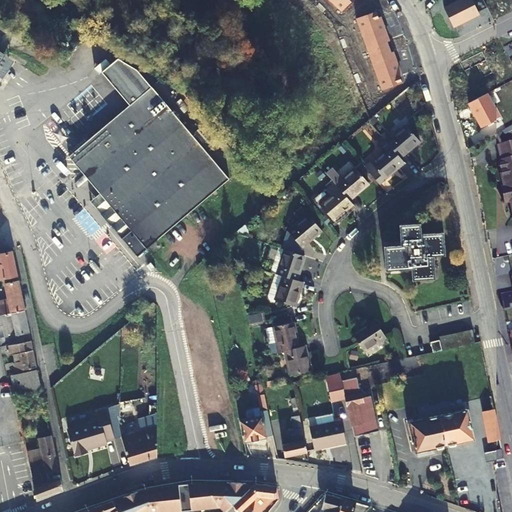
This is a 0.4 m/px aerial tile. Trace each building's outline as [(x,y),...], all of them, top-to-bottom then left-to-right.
[(72,28),(82,35),(85,29),(78,25),(75,22),(72,28)] [(78,40),(82,35),(72,28),(68,33),(78,40)] [(4,33),(0,39),(0,43),(13,51),(19,42),(4,33)] [(0,52),(0,82),(14,61),(0,52)] [(191,65),(197,54),(195,53),(189,64),(191,65)] [(70,158),(100,195),(132,232),(123,239),(138,258),(147,250),(230,180),(152,88),(138,71),(119,60),(102,73),(131,106),(70,158)] [(387,142),(400,159),(422,142),(408,125),(387,142)] [(387,142),(384,140),(380,143),(387,151),(365,168),(379,185),(404,164),(400,159),(387,142)] [(499,152),(511,149),(511,141),(497,145),(499,152)] [(501,161),(511,158),(511,149),(499,152),(501,161)] [(510,201),(511,200),(511,158),(501,161),(499,161),(505,188),(502,188),(505,202),(510,201)] [(337,186),(350,203),(371,185),(358,169),(337,186)] [(350,203),(337,186),(336,185),(328,191),(333,197),(322,206),(335,223),(355,207),(350,203)] [(132,232),(100,195),(92,202),(123,239),(132,232)] [(323,233),(303,210),(295,216),(301,223),(290,233),(292,235),(287,252),(302,257),(304,249),(323,233)] [(444,231),(422,234),(421,223),(400,225),(403,245),(386,247),(387,254),(386,254),(388,272),(413,269),(415,281),(439,278),(436,256),(447,255),(444,231)] [(277,275),(279,276),(287,252),(280,249),(272,274),(277,275)] [(0,279),(3,279),(16,276),(11,252),(0,254),(0,258),(1,265),(0,265),(0,279)] [(279,276),(298,282),(306,258),(302,257),(287,252),(279,276)] [(511,274),(510,275),(511,282),(511,290),(500,294),(503,309),(511,306),(511,274)] [(279,276),(277,275),(269,301),(276,304),(277,301),(297,308),(304,284),(298,282),(279,276)] [(17,282),(16,276),(3,279),(5,284),(17,282)] [(0,315),(24,310),(17,282),(5,284),(9,305),(0,306),(0,315)] [(24,310),(0,315),(0,325),(1,325),(4,337),(0,338),(0,346),(17,344),(30,341),(24,310)] [(248,316),(250,325),(264,322),(262,313),(248,316)] [(354,334),(365,352),(386,338),(375,321),(354,334)] [(288,350),(300,348),(295,324),(275,328),(280,352),(288,350)] [(470,344),(476,343),(474,330),(468,331),(461,332),(454,334),(447,335),(450,349),(457,347),(463,345),(470,344)] [(450,349),(447,335),(441,337),(443,350),(450,349)] [(434,352),(442,350),(439,340),(432,342),(434,352)] [(19,354),(32,352),(30,341),(17,344),(19,354)] [(0,346),(0,349),(1,356),(19,354),(17,344),(0,346)] [(300,348),(288,350),(294,375),(311,372),(306,347),(300,348)] [(15,372),(36,368),(32,352),(19,354),(21,362),(9,364),(3,365),(4,370),(14,369),(15,372)] [(1,356),(3,365),(9,364),(21,362),(19,354),(1,356)] [(41,391),(37,371),(11,376),(9,376),(14,397),(15,397),(41,391)] [(332,403),(347,400),(345,390),(344,389),(343,381),(328,384),(332,403)] [(360,386),(344,389),(345,390),(347,400),(353,430),(355,438),(379,433),(373,405),(365,406),(364,402),(363,403),(360,386)] [(493,404),(490,391),(480,393),(483,406),(493,404)] [(264,394),(258,396),(262,415),(239,420),(244,442),(273,436),(269,419),(264,394)] [(439,416),(446,445),(449,444),(449,446),(452,448),(457,446),(457,445),(457,443),(464,441),(464,440),(474,438),(466,401),(451,405),(452,413),(440,416),(439,416)] [(500,439),(493,404),(483,406),(489,437),(495,436),(496,440),(500,439)] [(156,457),(156,407),(149,407),(149,430),(121,438),(131,465),(156,457)] [(97,422),(66,433),(75,457),(87,453),(86,451),(106,444),(105,442),(113,440),(103,410),(94,413),(97,422)] [(304,441),(299,416),(291,418),(294,431),(297,442),(304,441)] [(446,445),(439,416),(408,423),(412,440),(412,441),(412,443),(415,442),(416,445),(415,445),(415,447),(417,448),(417,451),(428,448),(428,449),(436,447),(437,450),(439,450),(443,449),(444,448),(444,445),(446,445)] [(279,417),(271,419),(274,434),(283,432),(279,417)] [(342,422),(310,429),(314,450),(347,444),(342,422)] [(37,501),(63,491),(61,478),(60,478),(50,435),(38,437),(42,456),(28,461),(37,501)] [(304,441),(297,442),(291,444),(282,446),(284,457),(307,453),(304,441)] [(493,460),(504,458),(501,444),(484,448),(487,462),(493,460)] [(146,506),(138,511),(170,511),(181,511),(183,510),(214,481),(211,481),(189,483),(178,484),(173,485),(167,490),(165,488),(162,492),(146,506)] [(214,481),(183,510),(191,510),(215,507),(219,503),(227,511),(254,486),(254,484),(254,483),(226,481),(216,481),(214,481)] [(256,483),(254,483),(254,484),(254,486),(253,493),(257,496),(276,499),(278,487),(256,483)] [(167,490),(173,485),(169,485),(145,489),(136,493),(138,496),(146,506),(162,492),(165,488),(167,490)] [(226,511),(240,511),(255,498),(257,496),(253,493),(254,486),(227,511),(226,511)] [(138,511),(146,506),(138,496),(136,493),(112,502),(117,511),(138,511)] [(326,510),(333,511),(338,511),(342,499),(327,494),(322,508),(326,510)] [(257,496),(255,498),(261,503),(254,509),(254,511),(253,511),(260,511),(276,499),(257,496)] [(352,511),(355,503),(342,499),(338,511),(352,511)] [(89,511),(117,511),(112,502),(89,511)] [(365,511),(370,508),(355,503),(352,511),(365,511)]
